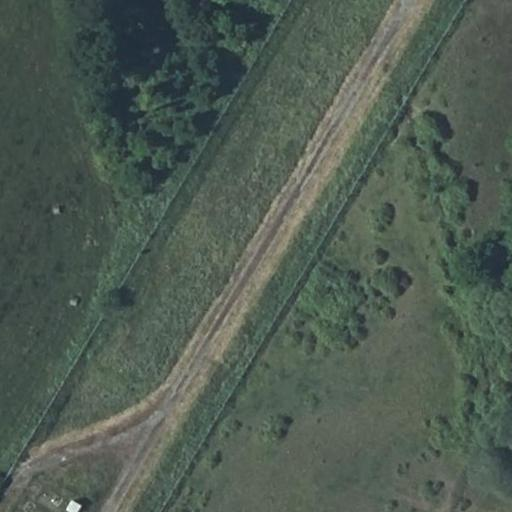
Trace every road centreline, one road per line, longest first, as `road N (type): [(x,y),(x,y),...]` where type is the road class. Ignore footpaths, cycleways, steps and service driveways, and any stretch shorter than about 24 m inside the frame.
road 1 (track): [(164,409),(412,0)]
road 2 (track): [(164,409),(23,471),(0,506)]
